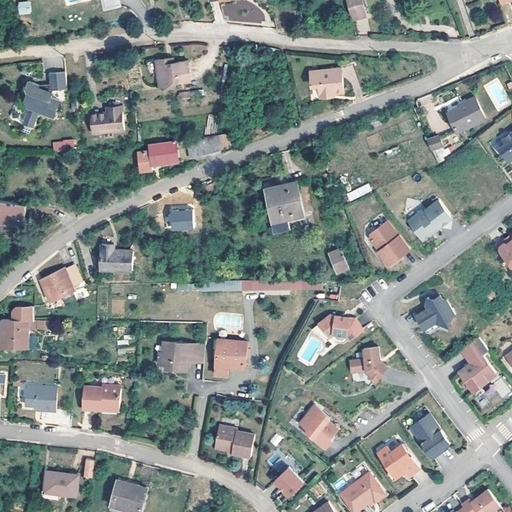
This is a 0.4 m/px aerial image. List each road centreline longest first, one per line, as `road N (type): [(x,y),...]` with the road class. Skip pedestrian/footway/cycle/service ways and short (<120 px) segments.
road 1 (residential): [(0,287),(79,227),(131,200),(481,53)]
road 2 (residential): [(42,52),(158,34),(481,53)]
road 3 (residential): [(487,450),(385,305),(392,291),(511,202)]
road 4 (residential): [(268,511),(218,472),(116,444),(0,429)]
